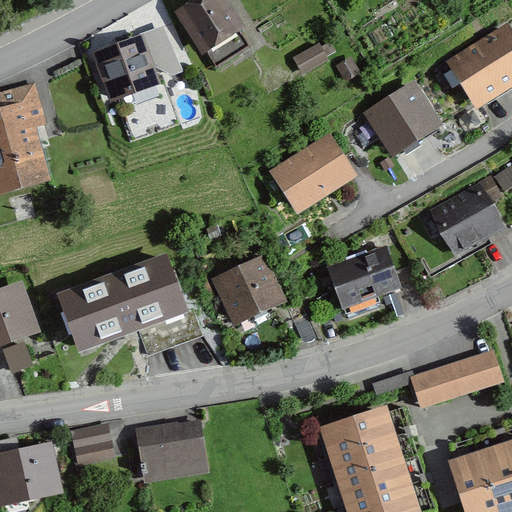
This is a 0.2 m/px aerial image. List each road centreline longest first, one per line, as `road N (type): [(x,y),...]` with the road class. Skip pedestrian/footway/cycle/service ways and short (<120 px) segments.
road 1 (residential): [(0,421),(261,384),(348,363),(511,294)]
road 2 (residential): [(511,131),(344,228)]
road 3 (residential): [(117,0),(0,60)]
